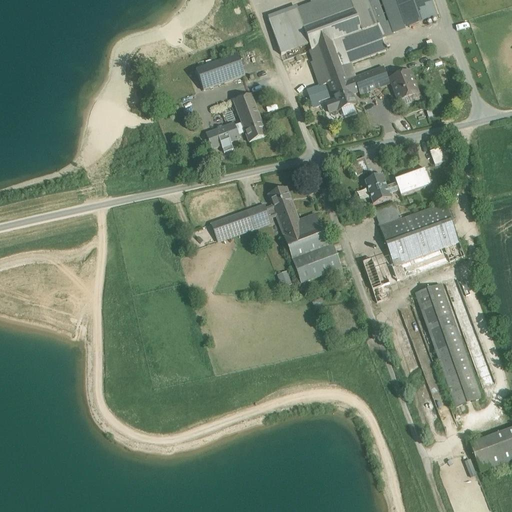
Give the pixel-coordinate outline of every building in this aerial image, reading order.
[(366,0),(327,0),(269,22),(281,56),(309,46),(311,52),(316,50),(323,69),(328,83),(334,81),(339,93),(350,90),(347,81),(342,68),(386,52),(366,0)] [(437,18),(430,0),(398,0),(409,28),(437,18)] [(437,20),(425,24),(427,30),(439,26),(437,20)] [(323,69),(316,50),(311,52),(318,71),(323,69)] [(237,56),(196,71),(203,92),(245,77),(237,56)] [(383,70),(355,80),(359,91),(358,91),(360,96),(379,89),(378,87),(389,83),(383,70)] [(414,74),(391,83),(393,88),(400,108),(423,99),(414,74)] [(350,90),(339,93),(334,81),(328,83),(334,102),(326,105),(329,114),(338,111),(338,112),(356,105),(352,94),(358,91),(359,91),(355,80),(349,82),(347,81),(350,90)] [(251,96),(234,102),(242,125),(259,118),(251,96)] [(259,118),(242,125),(245,133),(249,144),(266,138),(259,118)] [(234,125),(206,135),(212,150),(239,140),(238,135),(234,127),(234,125)] [(242,125),(234,127),(238,135),(245,133),(242,125)] [(443,148),(430,153),(435,167),(448,162),(443,148)] [(218,153),(214,154),(219,169),(223,168),(218,153)] [(364,159),(350,164),(355,179),(369,173),(364,159)] [(425,170),(395,181),(399,192),(401,197),(431,187),(425,170)] [(382,177),(365,183),(373,206),(391,200),(389,196),(399,192),(396,184),(386,188),(382,177)] [(286,190),(269,196),(273,208),(266,210),(270,220),(276,217),(285,239),(319,226),(316,216),(299,223),(286,190)] [(395,205),(375,212),(380,226),(379,226),(380,229),(401,221),(395,205)] [(401,221),(380,229),(389,254),(399,282),(465,258),(459,243),(459,244),(445,205),(401,221)] [(265,206),(247,213),(252,228),(270,221),(266,210),(265,206)] [(247,213),(212,225),(218,243),(253,231),(252,228),(247,213)] [(319,226),(285,239),(293,261),(327,248),(319,226)] [(327,248),(293,261),(302,285),(341,270),(332,246),(327,248)] [(389,254),(371,261),(381,288),(399,282),(389,254)] [(281,287),(291,284),(287,272),(277,275),(281,287)] [(511,391),(470,276),(445,285),(488,404),(511,394),(511,391)] [(481,400),(441,287),(416,296),(456,409),(481,400)] [(459,433),(409,298),(384,307),(435,445),(459,433)] [(511,430),(470,446),(481,474),(511,462),(511,430)]
